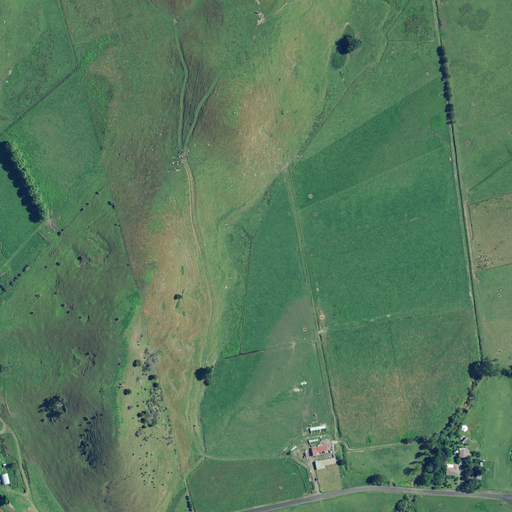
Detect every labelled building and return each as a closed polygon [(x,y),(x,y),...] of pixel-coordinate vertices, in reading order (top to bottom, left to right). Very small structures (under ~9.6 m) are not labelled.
[(308,429),(309,435),(311,434),(310,431),(325,428),(325,426),(310,428),(308,429)] [(327,451),(326,445),(311,448),(312,456),(316,455),(315,453),(327,451)] [(336,463),(334,458),(315,462),(316,470),(324,468),(324,466),(336,463)] [(458,465),(446,464),(445,475),(457,476),(458,465)] [(10,483),(7,473),(0,475),(3,485),(10,483)]
